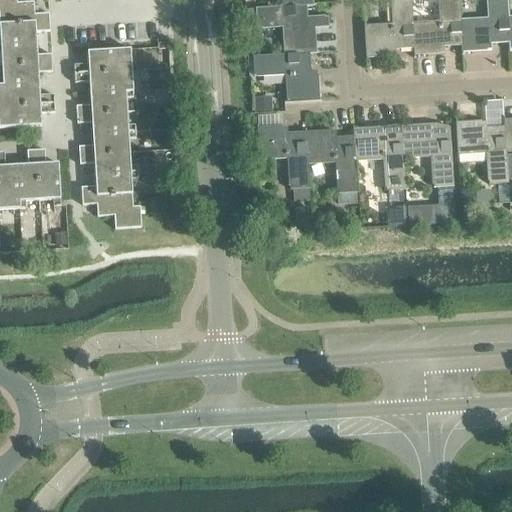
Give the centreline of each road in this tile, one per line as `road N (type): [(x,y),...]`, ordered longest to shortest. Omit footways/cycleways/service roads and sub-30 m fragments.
road 1 (tertiary): [(222,366),(200,0)]
road 2 (secondary): [(222,366),(24,402)]
road 3 (secondary): [(26,435),(225,419)]
road 4 (secondary): [(225,419),(423,408)]
road 5 (secondary): [(416,355),(222,366)]
road 6 (residential): [(511,85),(347,93)]
